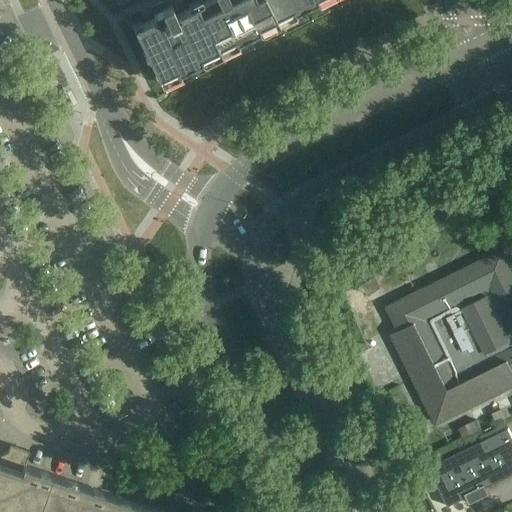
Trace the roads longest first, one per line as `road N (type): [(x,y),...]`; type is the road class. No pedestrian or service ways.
road 1 (tertiary): [(208,216),(197,251),(199,286),(306,511)]
road 2 (tertiary): [(476,49),(263,156),(208,216)]
road 3 (tertiary): [(258,247),(272,217),(307,189),(499,95)]
road 4 (tertiary): [(366,511),(258,284),(258,247)]
road 5 (unclassified): [(208,216),(154,177),(126,143),(52,0)]
